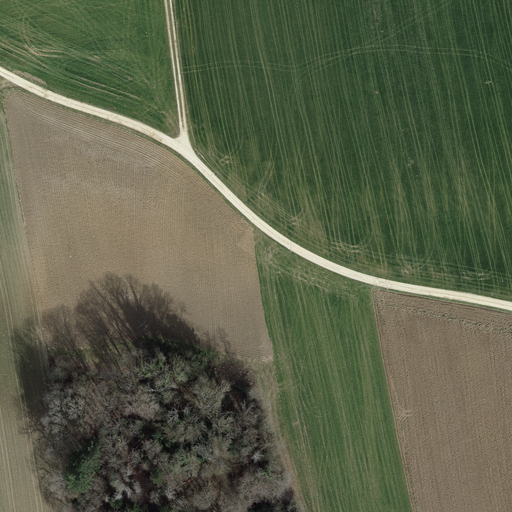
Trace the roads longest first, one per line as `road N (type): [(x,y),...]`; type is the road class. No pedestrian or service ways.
road 1 (track): [(511,305),(325,265),(276,238),(183,150)]
road 2 (track): [(183,150),(0,73)]
road 3 (track): [(183,150),(167,0)]
